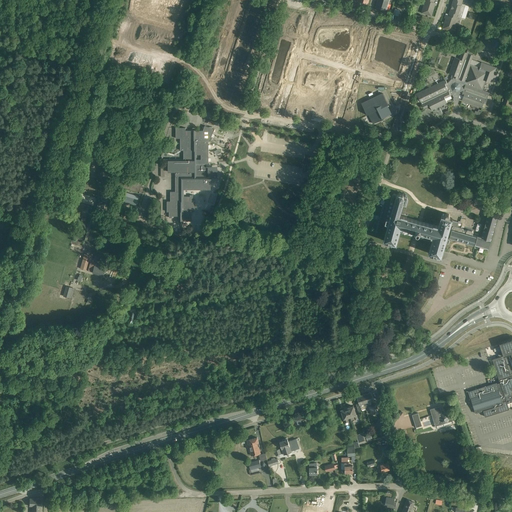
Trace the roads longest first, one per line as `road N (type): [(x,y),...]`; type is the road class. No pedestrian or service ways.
road 1 (primary): [(0,495),(405,363),(448,337)]
road 2 (unclassified): [(400,487),(196,494),(177,481),(170,458)]
road 3 (residential): [(245,113),(220,102),(200,72),(178,58),(167,85),(180,105),(244,118)]
road 4 (residential): [(395,131),(392,139),(245,113)]
